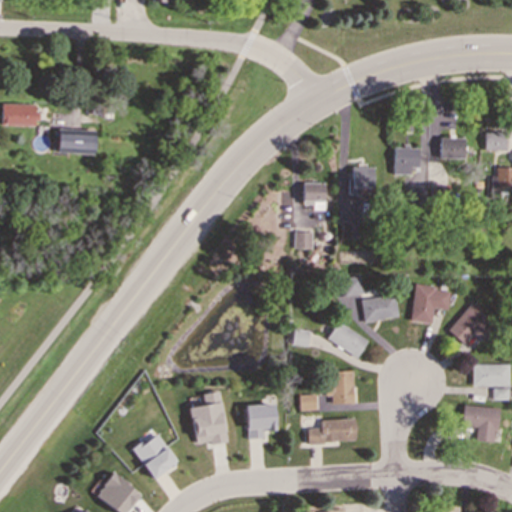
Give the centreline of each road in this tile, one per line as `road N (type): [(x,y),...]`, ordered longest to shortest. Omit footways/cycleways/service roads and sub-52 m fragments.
road 1 (secondary): [(0,466),(222,179),(317,98)]
road 2 (residential): [(511,490),(446,474),(221,485),(172,511)]
road 3 (residential): [(0,29),(246,45),(293,72),(317,98)]
road 4 (secondary): [(511,51),(433,55),(317,98)]
road 5 (residential): [(396,511),(395,420),(410,377)]
